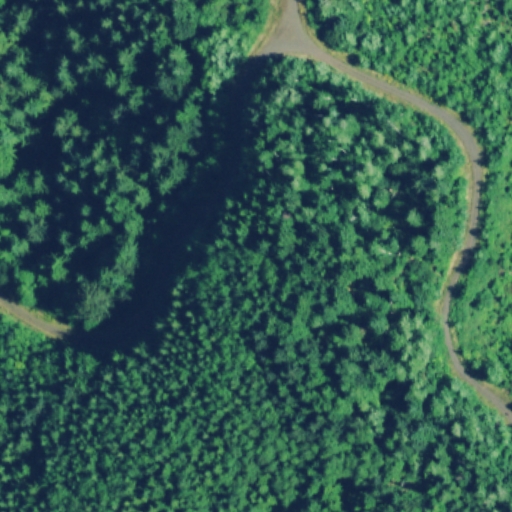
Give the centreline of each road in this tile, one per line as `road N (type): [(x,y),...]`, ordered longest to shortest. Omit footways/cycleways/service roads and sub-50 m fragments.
road 1 (residential): [(511,407),(461,346),(458,304),(485,271),(505,209),(496,150),(465,118),(355,76),(316,51),(295,20),(300,0)]
road 2 (track): [(0,287),(87,347),(140,330),(169,248),(236,171),(236,99),(263,50),(295,20)]
